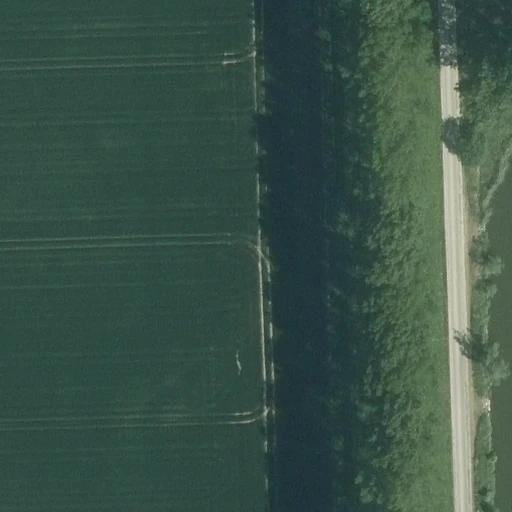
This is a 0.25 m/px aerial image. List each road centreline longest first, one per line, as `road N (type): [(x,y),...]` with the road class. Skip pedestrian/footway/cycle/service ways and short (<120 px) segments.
road 1 (unclassified): [(470,511),(452,0)]
road 2 (track): [(368,511),(353,0)]
